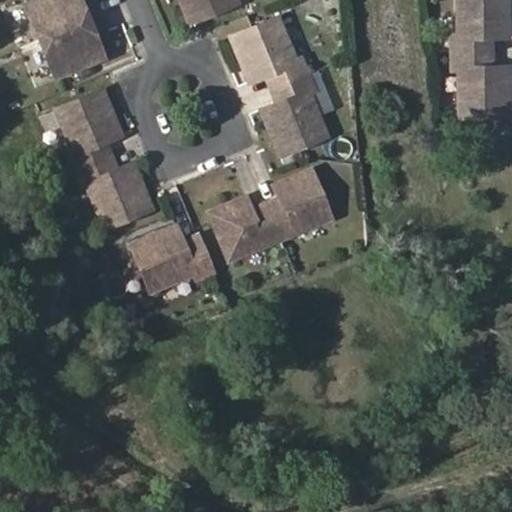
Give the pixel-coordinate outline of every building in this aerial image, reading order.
[(85,0),(32,0),(29,1),(45,39),(103,15),(96,0),(88,0),(86,1),(85,0)] [(187,0),(195,18),(238,0),(187,0)] [(510,33),(508,0),(460,0),(462,34),(453,34),(454,50),(490,49),(490,34),(496,34),(510,33)] [(101,33),(110,29),(103,15),(45,39),(60,75),(109,55),(101,33)] [(266,73),(275,69),(282,85),(313,72),(305,56),(300,58),(282,15),(235,34),(254,79),(266,73)] [(497,66),(490,66),(490,49),(454,50),(455,68),(460,68),(462,114),(511,114),(509,65),(497,66)] [(266,73),(273,89),(282,85),(275,69),(266,73)] [(313,89),(319,85),(313,72),(282,85),(288,99),(279,103),(267,109),(285,152),(331,132),(313,89)] [(273,89),(279,103),(288,99),(282,85),(273,89)] [(125,132),(105,86),(59,106),(78,151),(71,153),(77,170),(110,156),(103,141),(112,137),(125,132)] [(110,156),(118,153),(112,137),(103,141),(110,156)] [(110,156),(115,170),(124,166),(118,153),(110,156)] [(124,166),(115,170),(110,156),(77,170),(83,183),(91,180),(109,225),(155,205),(136,162),(124,166)] [(283,191),(286,199),(270,206),(283,236),(335,213),(315,167),(279,182),(283,191)] [(283,191),(267,198),(270,206),(286,199),(283,191)] [(253,204),(249,195),(213,211),(232,257),(283,236),(270,206),(256,212),(253,204)] [(270,206),(267,198),(253,204),(256,212),(270,206)] [(186,237),(180,222),(133,241),(153,289),(196,271),(198,275),(215,268),(203,239),(189,245),(186,237)] [(203,239),(200,232),(186,237),(189,245),(203,239)]
